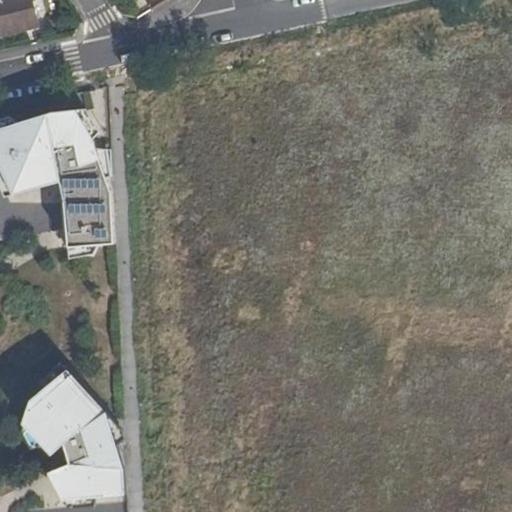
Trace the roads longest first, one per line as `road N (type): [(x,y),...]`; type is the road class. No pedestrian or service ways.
road 1 (residential): [(224,29),(356,0)]
road 2 (residential): [(0,78),(122,53)]
